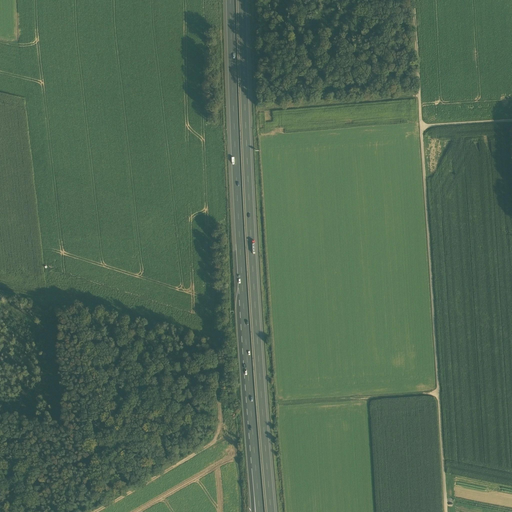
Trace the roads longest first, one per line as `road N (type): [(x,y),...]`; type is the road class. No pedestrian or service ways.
road 1 (motorway): [(270,511),(242,0)]
road 2 (track): [(445,511),(421,126),(511,120)]
road 3 (motorway): [(230,0),(254,465)]
road 4 (track): [(95,511),(222,432),(218,343)]
road 5 (track): [(418,96),(257,106)]
road 6 (track): [(438,394),(279,404)]
road 7 (track): [(421,126),(413,0)]
